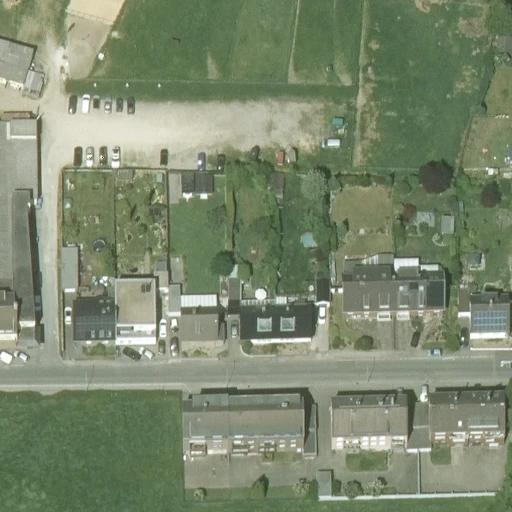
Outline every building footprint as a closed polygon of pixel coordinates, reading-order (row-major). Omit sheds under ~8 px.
[(2,68),(0,67),(0,86),(22,93),(28,76),(2,68)] [(16,341),(34,341),(26,220),(29,220),(29,209),(35,208),(33,133),(0,133),(0,316),(16,316),(16,341)] [(185,199),(197,198),(196,177),(184,178),(185,199)] [(198,197),(212,197),(212,180),(199,180),(198,197)] [(166,251),(167,261),(179,261),(179,251),(166,251)] [(77,298),(77,257),(61,258),(62,298),(77,298)] [(360,273),(342,273),(344,323),(393,321),(392,285),(392,271),(391,266),(378,266),(379,285),(360,286),(360,273)] [(392,285),(418,284),(417,276),(417,270),(392,271),(392,285)] [(417,276),(418,284),(437,284),(437,276),(417,276)] [(154,298),(167,297),(167,293),(167,281),(153,282),(154,295),(154,298)] [(418,284),(392,285),(393,321),(442,320),(441,284),(437,284),(418,284)] [(228,310),(241,309),(240,287),(228,287),(228,310)] [(329,311),(328,290),(316,290),(316,311),(329,311)] [(180,321),(180,319),(179,293),(167,293),(167,297),(168,321),(180,321)] [(114,295),(114,313),(115,351),(155,350),(154,298),(154,295),(114,295)] [(469,323),(469,310),(469,299),(457,300),(457,323),(469,323)] [(92,313),(74,314),(75,351),(115,351),(114,313),(109,313),(105,309),(96,309),(92,313)] [(240,322),(240,311),(241,311),(241,309),(228,310),(228,322),(240,322)] [(469,323),(470,344),(507,344),(506,309),(469,310),(469,323)] [(241,311),(240,311),(240,322),(240,350),(275,349),(275,317),(275,310),(241,311)] [(16,341),(16,316),(0,316),(0,354),(16,354),(16,341)] [(310,317),(275,317),(275,349),(310,349),(310,317)] [(216,318),(180,319),(180,321),(181,351),(222,350),(221,335),(216,335),(216,318)] [(16,341),(16,354),(35,354),(34,341),(16,341)] [(503,450),(502,411),(429,412),(429,449),(431,449),(448,448),(448,451),(467,451),(467,448),(482,448),(482,451),(503,450)] [(429,412),(416,413),(417,456),(431,456),(431,449),(429,449),(429,412)] [(405,452),(404,413),(331,414),(331,454),(405,452)] [(417,456),(416,413),(404,413),(405,452),(405,456),(417,456)] [(303,455),(302,415),(226,417),(227,457),(302,455),(303,455)] [(314,415),(302,415),(303,455),(302,455),(302,462),(315,462),(314,415)] [(227,457),(226,417),(181,418),(182,458),(227,457)] [(329,480),(316,480),(316,505),(330,504),(329,480)]
